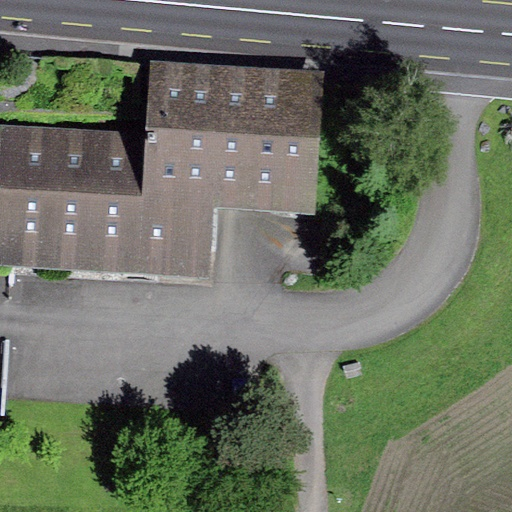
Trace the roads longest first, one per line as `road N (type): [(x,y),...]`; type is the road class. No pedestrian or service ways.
road 1 (residential): [(0,320),(348,339),(436,288),(470,178),(473,32)]
road 2 (primary): [(473,32),(136,0)]
road 3 (track): [(307,337),(312,511)]
